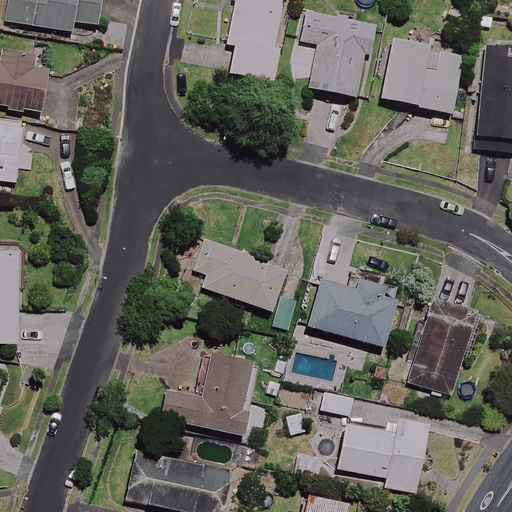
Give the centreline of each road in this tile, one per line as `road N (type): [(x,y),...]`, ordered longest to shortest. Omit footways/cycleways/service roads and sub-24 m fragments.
road 1 (residential): [(146,144),(414,209),(477,238),(511,266)]
road 2 (residential): [(41,511),(118,284),(146,144)]
road 3 (residential): [(146,144),(144,65),(159,0)]
